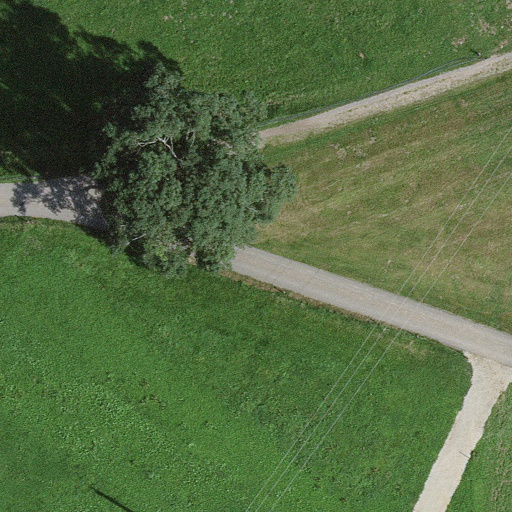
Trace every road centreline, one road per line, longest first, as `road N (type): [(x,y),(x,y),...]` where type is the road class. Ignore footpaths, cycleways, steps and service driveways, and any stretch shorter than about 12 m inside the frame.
road 1 (residential): [(0,206),(31,202),(89,212),(511,361)]
road 2 (track): [(511,57),(127,179),(89,212)]
